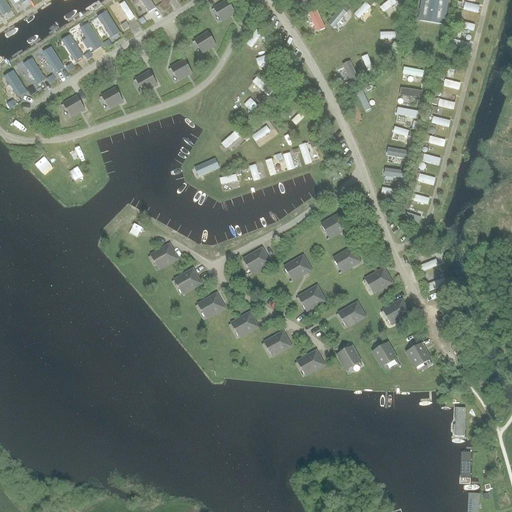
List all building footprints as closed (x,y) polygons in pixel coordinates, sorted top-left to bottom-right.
[(0,0),(0,9),(5,18),(14,12),(5,0),(0,0)] [(151,0),(141,0),(150,14),(157,9),(151,0)] [(385,14),(398,4),(395,0),(391,0),(381,8),(385,14)] [(447,2),(435,0),(423,0),(420,21),(443,25),(447,2)] [(223,21),(222,22),(223,22),(236,15),(236,14),(235,14),(228,3),(229,3),(229,2),(213,12),(216,10),(223,21)] [(130,22),(136,19),(127,3),(122,5),(130,22)] [(355,15),(360,20),(372,8),(367,3),(355,15)] [(337,28),(348,14),(343,10),(331,24),(337,28)] [(319,34),(328,30),(318,12),(310,16),(319,34)] [(461,21),(460,28),(475,33),(477,26),(461,21)] [(124,31),(129,28),(126,23),(121,26),(124,31)] [(253,49),(263,34),(257,31),(248,46),(253,49)] [(405,40),(404,33),(381,34),(381,41),(405,40)] [(203,55),(217,47),(216,46),(209,35),(209,34),(193,44),(194,44),(197,42),(204,54),(203,54),(203,55)] [(77,64),(85,58),(71,37),(63,42),(77,64)] [(112,46),(109,41),(103,45),(106,49),(112,46)] [(454,41),(453,48),(471,50),(472,43),(454,41)] [(58,76),(66,70),(53,48),(44,54),(58,76)] [(87,61),(93,58),(90,53),(84,56),(87,61)] [(274,54),(257,61),(259,67),(276,60),(274,54)] [(370,56),(364,58),(368,72),(374,71),(370,56)] [(25,65),(39,87),(48,81),(34,60),(25,65)] [(186,62),(170,71),(170,72),(173,70),(180,81),(179,82),(193,75),(192,74),(185,63),(186,63),(186,62)] [(352,63),(344,66),(354,88),(362,84),(352,63)] [(75,69),(72,64),(66,68),(69,72),(75,69)] [(19,100),(29,94),(15,72),(5,78),(19,100)] [(151,74),(135,83),(138,82),(145,93),(144,93),(145,94),(158,86),(157,86),(150,75),(151,74)] [(55,81),(52,76),(47,79),(50,84),(55,81)] [(270,97),(274,92),(258,78),(254,83),(270,97)] [(446,80),(444,87),(461,92),(463,85),(446,80)] [(341,86),(343,91),(350,88),(348,83),(341,86)] [(36,93),(33,89),(28,92),(31,97),(36,93)] [(117,91),(101,100),(104,98),(111,110),(110,110),(111,111),(124,103),(124,102),(123,103),(116,91),(117,91)] [(257,112),(262,107),(249,95),(244,101),(257,112)] [(78,99),(62,108),(63,108),(66,107),(73,118),(72,118),(72,119),(85,111),(85,110),(84,111),(78,100),(79,99),(78,99)] [(306,107),(309,104),(304,99),(301,103),(306,107)] [(14,101),(7,105),(10,110),(16,106),(14,101)] [(399,108),(398,116),(419,120),(420,113),(399,108)] [(434,118),(433,125),(451,128),(452,122),(434,118)] [(262,126),(260,123),(259,122),(254,125),(254,126),(257,130),(262,126)] [(269,128),(253,137),(257,143),(272,133),(269,128)] [(242,137),(246,142),(250,139),(245,134),(242,137)] [(306,167),(314,165),(308,145),(300,147),(306,167)] [(390,149),(389,156),(411,161),(412,153),(390,149)] [(285,155),(288,172),(296,171),(292,154),(285,155)] [(440,167),(442,159),(426,155),(424,162),(440,167)] [(36,165),(41,174),(51,168),(46,159),(36,165)] [(200,178),(221,169),(217,160),(196,169),(200,178)] [(274,160),(268,161),(271,177),(277,176),(274,160)] [(251,167),(255,183),(262,181),(258,165),(251,167)] [(71,173),(75,182),(83,179),(80,169),(71,173)] [(421,175),(420,183),(436,186),(437,178),(421,175)] [(432,199),(417,196),(415,203),(430,206),(432,199)] [(328,241),(350,229),(342,215),(325,225),(333,238),(328,241)] [(171,247),(150,259),(150,260),(155,257),(163,270),(170,266),(179,260),(171,247),(172,247),(171,247)] [(346,272),(340,275),(341,275),(362,263),(354,249),(338,259),(346,272)] [(254,256),(248,260),(255,273),(250,276),(250,277),(272,264),(271,264),(264,251),(264,250),(254,256)] [(313,271),(312,271),(305,259),(305,258),(295,263),(295,264),(289,267),(296,281),(291,284),(313,272),(313,271)] [(386,270),(365,282),(365,283),(370,280),(377,293),(384,289),(394,284),(393,283),(386,271),(386,270)] [(174,284),(179,281),(186,294),(193,290),(193,291),(203,285),(202,285),(195,272),(195,271),(173,284),(174,284)] [(429,294),(448,287),(446,279),(426,286),(429,294)] [(319,288),(298,300),(298,301),(303,298),(311,311),(317,307),(327,302),(327,301),(326,301),(319,289),(319,288)] [(219,296),(197,308),(197,309),(203,306),(210,319),(217,315),(227,310),(226,309),(218,297),(219,296)] [(404,301),(383,313),(383,314),(388,311),(395,324),(402,320),(412,315),(411,314),(411,315),(403,302),(404,302),(404,301)] [(359,304),(338,316),(338,317),(343,314),(351,327),(358,323),(358,324),(367,318),(366,318),(359,305),(360,305),(359,304)] [(252,315),(230,327),(231,328),(236,325),(243,338),(250,334),(260,329),(260,328),(259,328),(252,316),(252,315)] [(285,334),(264,346),(264,347),(269,344),(276,357),(283,353),(293,348),(293,347),(292,347),(285,335),(285,334)] [(383,366),(397,358),(389,345),(375,353),(383,366)] [(421,345),(407,353),(415,368),(429,359),(421,345)] [(347,370),(361,362),(353,348),(339,356),(347,370)] [(318,353),(297,365),(302,363),(310,376),(316,372),(317,372),(326,367),(326,366),(325,366),(318,353),(319,353),(318,353)] [(463,414),(453,414),(453,440),(463,440),(463,414)] [(469,458),(460,458),(459,484),(469,484),(469,458)] [(478,511),(478,501),(466,501),(466,511),(478,511)]
